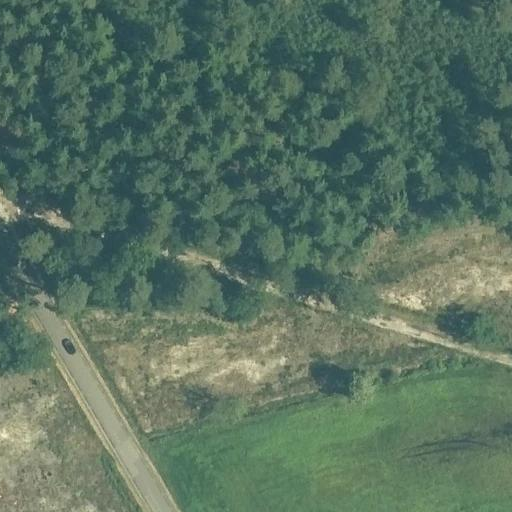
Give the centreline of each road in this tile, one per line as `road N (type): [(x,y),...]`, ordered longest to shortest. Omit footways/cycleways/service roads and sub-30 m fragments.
road 1 (track): [(511,354),(0,192)]
road 2 (tertiary): [(165,511),(0,228)]
